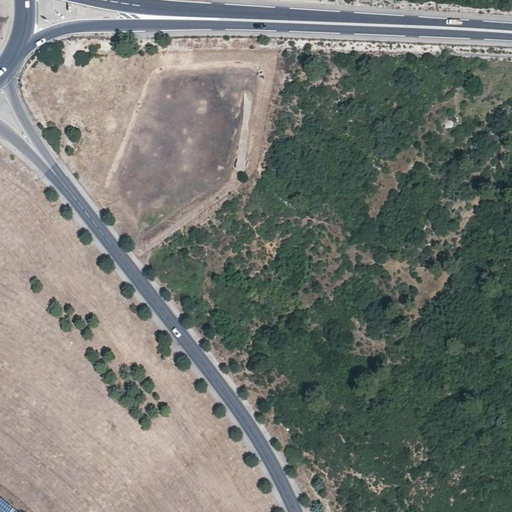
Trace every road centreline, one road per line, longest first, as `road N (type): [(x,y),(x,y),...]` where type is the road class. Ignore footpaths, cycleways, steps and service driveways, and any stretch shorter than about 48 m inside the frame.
road 1 (secondary): [(51,165),(226,390),(297,511)]
road 2 (primary): [(511,30),(218,18)]
road 3 (primary): [(15,55),(74,28),(218,18)]
